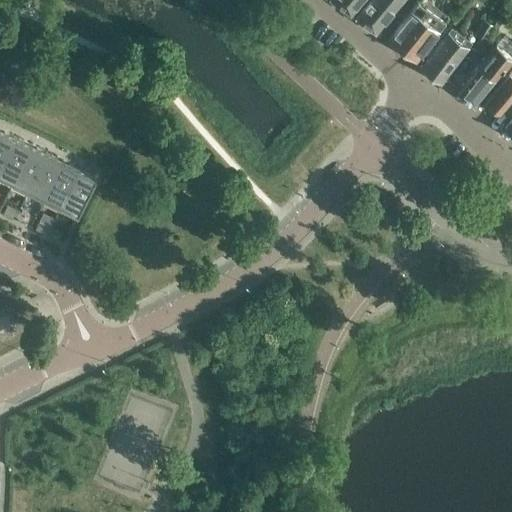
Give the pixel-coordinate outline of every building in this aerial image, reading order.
[(332,0),(351,13),(360,0),(332,0)] [(375,32),(400,0),(368,0),(355,17),(375,32)] [(429,43),(444,22),(426,8),(420,15),(412,9),(388,40),(415,61),(423,50),(427,53),(432,45),(429,43)] [(440,83),(468,45),(447,29),(420,68),(440,83)] [(475,105),(511,58),(494,45),(457,92),(475,105)] [(500,111),(511,94),(511,68),(510,67),(485,100),(500,111)] [(0,166),(15,137),(0,129),(0,166)] [(0,177),(12,183),(31,145),(15,137),(0,166),(0,177)] [(28,191),(47,153),(31,145),(12,183),(28,191)] [(44,199),(63,161),(47,153),(28,191),(44,199)] [(60,207),(79,169),(63,161),(44,199),(60,207)] [(77,215),(96,177),(79,169),(60,207),(77,215)] [(15,218),(18,210),(7,204),(3,212),(15,218)] [(26,223),(30,216),(18,210),(15,218),(26,223)] [(47,234),(51,226),(39,220),(36,228),(47,234)] [(58,239),(62,232),(51,226),(47,234),(58,239)]
